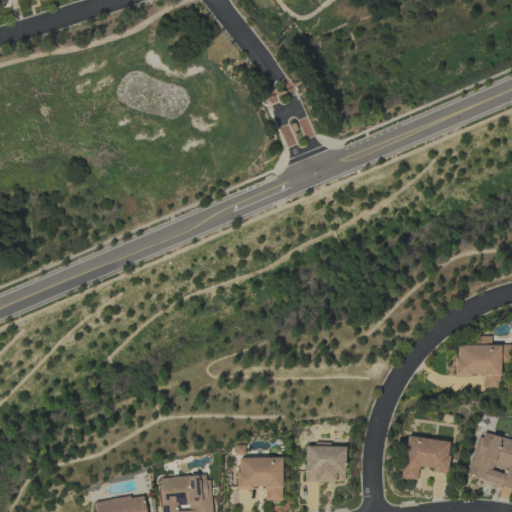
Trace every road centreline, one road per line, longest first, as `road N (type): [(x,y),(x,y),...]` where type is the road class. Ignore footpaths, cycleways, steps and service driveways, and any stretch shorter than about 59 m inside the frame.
road 1 (residential): [(511,87),(0,309)]
road 2 (residential): [(375,511),(374,448),(402,371),(436,332),(511,293)]
road 3 (residential): [(316,176),(266,64),(219,0)]
road 4 (residential): [(0,38),(121,0)]
